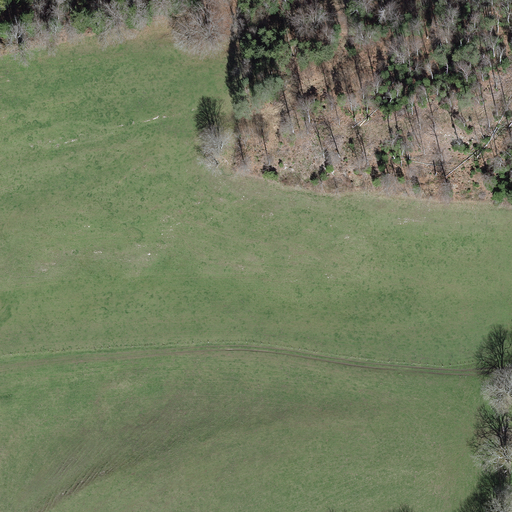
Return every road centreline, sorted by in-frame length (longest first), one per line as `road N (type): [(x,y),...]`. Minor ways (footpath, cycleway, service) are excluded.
road 1 (track): [(511,370),(435,370),(221,346),(0,357)]
road 2 (track): [(192,58),(281,19),(351,0)]
